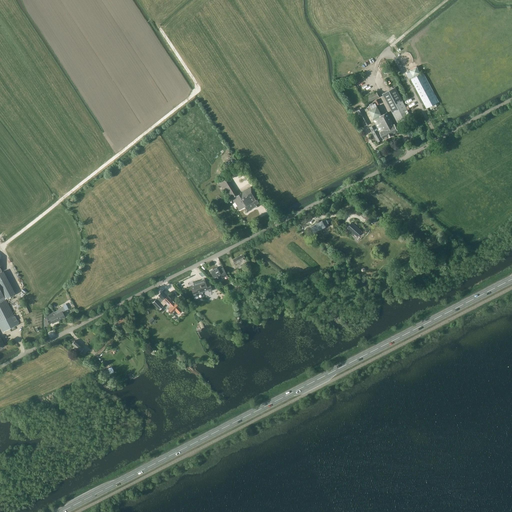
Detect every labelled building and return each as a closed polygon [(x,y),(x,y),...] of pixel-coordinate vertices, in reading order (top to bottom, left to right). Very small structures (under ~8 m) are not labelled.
[(354,71),(354,69),(354,67),(353,65),(352,64),(351,63),(349,62),(347,61),(345,61),(343,61),(341,62),(339,63),(338,64),(337,65),(336,67),(336,68),(335,71),(336,73),(336,74),(337,76),(338,77),(340,79),(341,79),(343,80),(345,80),(347,80),(349,79),(351,78),(352,77),(353,76),(354,74),(354,73),(354,71)] [(439,102),(424,73),(411,79),(426,109),(439,102)] [(395,87),(382,94),(398,123),(411,116),(395,87)] [(382,113),(377,104),(368,109),(373,118),(382,113)] [(363,125),(371,122),(363,106),(355,110),(363,125)] [(380,132),(384,139),(398,132),(387,112),(373,120),(380,131),(380,132)] [(378,142),(382,139),(374,125),(370,127),(378,142)] [(236,187),(242,190),(247,187),(247,180),(241,177),(236,181),(236,187)] [(227,178),(219,183),(229,200),(231,198),(234,197),(237,194),(227,178)] [(250,187),(239,194),(246,205),(242,207),(246,212),(261,203),(250,187)] [(234,197),(231,198),(234,202),(236,201),(239,205),(237,206),(239,210),(242,207),(246,205),(239,194),(237,194),(238,195),(235,197),(234,197)] [(323,221),(322,221),(311,227),(314,233),(326,227),(326,226),(328,225),(329,223),(327,220),(325,220),(323,221)] [(352,223),(347,227),(357,236),(362,232),(352,223)] [(246,262),(243,254),(233,259),(237,267),(246,262)] [(220,272),(217,267),(210,271),(214,279),(221,276),(222,279),(228,277),(224,270),(220,272)] [(4,271),(0,273),(0,288),(5,299),(15,293),(4,271)] [(205,282),(204,279),(199,281),(202,291),(208,289),(208,292),(212,291),(209,281),(205,282)] [(202,291),(199,281),(193,283),(194,286),(191,287),(194,297),(197,296),(196,293),(202,291)] [(159,296),(156,299),(160,302),(162,300),(169,307),(168,309),(172,313),(175,311),(178,314),(182,310),(168,295),(169,294),(164,289),(158,295),(159,296)] [(0,326),(3,332),(18,324),(0,290),(0,326)] [(159,310),(164,306),(160,302),(156,299),(152,303),(159,310)] [(63,307),(55,312),(59,320),(65,317),(62,312),(65,310),(65,311),(68,309),(66,304),(63,306),(63,307)] [(55,312),(54,312),(46,317),(48,320),(50,319),(52,323),(59,320),(55,312)] [(84,348),(75,341),(71,344),(77,349),(76,350),(79,352),(80,351),(80,352),(84,348)] [(100,372),(103,378),(114,373),(111,367),(100,372)]
